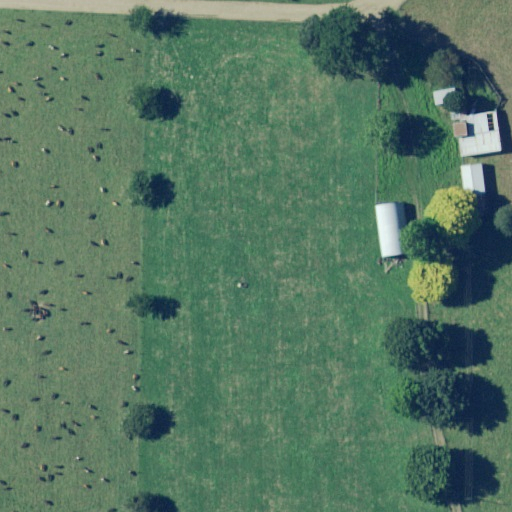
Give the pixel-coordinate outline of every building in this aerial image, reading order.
[(459,101),(457,88),(434,92),(436,105),(459,101)] [(469,122),(468,117),(466,103),(450,105),(453,124),(469,122)] [(469,122),(453,124),(455,138),(460,137),(462,157),(503,151),(497,113),(468,117),(469,122)] [(490,217),(483,164),(462,167),(469,219),(490,217)] [(411,254),(403,202),(378,206),(385,257),(411,254)]
